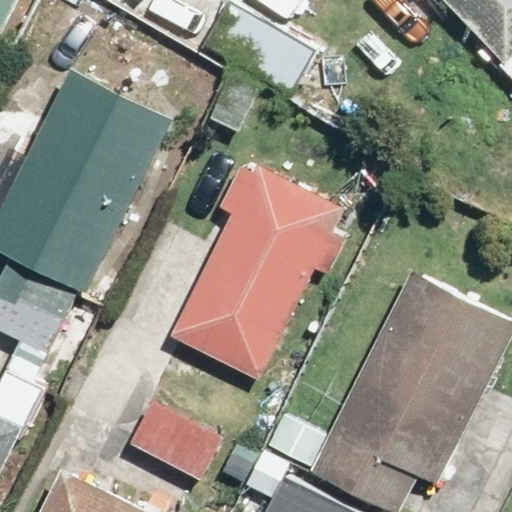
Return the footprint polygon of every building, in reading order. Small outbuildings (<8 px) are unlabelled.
[(0,0),(0,28),(5,31),(21,0),(0,0)] [(511,0),(448,0),(506,62),(511,56),(511,0)] [(236,2),(212,43),(293,90),(317,49),(236,2)] [(72,70),(0,215),(0,239),(91,284),(172,119),(72,70)] [(258,161),(176,329),(268,373),(349,205),(258,161)] [(511,353),(511,319),(421,272),(317,470),(397,511),(400,511),(420,473),(443,485),(511,353)] [(162,399),(139,438),(202,476),(226,437),(162,399)] [(0,473),(23,426),(0,414),(0,473)] [(159,511),(67,465),(42,511),(159,511)] [(364,511),(294,481),(279,511),(364,511)]
